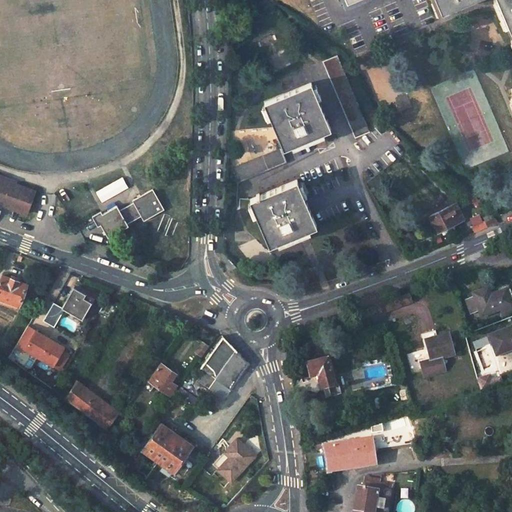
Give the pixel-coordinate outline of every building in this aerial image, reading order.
[(511,0),(435,0),(440,11),(466,0),(498,0),(511,32),(511,86),(511,87),(511,89),(511,0)] [(337,57),(322,63),(354,141),(370,134),(337,57)] [(311,84),(265,103),(285,149),(331,129),(311,84)] [(280,148),(233,169),(239,183),(286,162),(280,148)] [(5,176),(0,174),(0,201),(27,209),(30,198),(29,197),(32,186),(4,178),(5,176)] [(298,179),(252,198),(271,244),(317,225),(298,179)] [(467,189),(462,193),(477,206),(481,203),(470,191),(467,189)] [(454,201),(428,215),(436,232),(443,228),(445,232),(451,229),(449,224),(462,218),(454,201)] [(481,203),(477,206),(487,225),(496,221),(488,210),(481,203)] [(28,284),(4,274),(0,283),(0,304),(17,311),(28,284)] [(490,284),(473,289),(474,293),(467,295),(471,310),(478,307),(480,313),(511,304),(507,287),(492,291),(490,284)] [(85,294),(74,288),(70,293),(81,300),(85,294)] [(94,299),(85,294),(81,300),(70,293),(62,308),(81,320),(94,299)] [(412,293),(379,300),(380,308),(413,301),(412,293)] [(511,325),(489,334),(496,353),(511,347),(511,325)] [(423,334),(428,354),(431,353),(433,360),(422,363),(426,375),(449,369),(446,356),(458,353),(452,332),(440,336),(438,329),(423,334)] [(250,364),(223,336),(220,340),(201,367),(204,369),(195,380),(223,401),(250,364)] [(61,354),(46,342),(37,354),(52,365),(61,354)] [(209,346),(203,342),(195,353),(201,358),(209,346)] [(19,358),(12,352),(9,358),(15,362),(19,358)] [(328,358),(307,364),(310,377),(320,374),(324,388),(336,384),(328,358)] [(178,374),(162,363),(150,379),(170,394),(177,385),(172,382),(178,374)] [(480,388),(503,383),(501,373),(478,378),(480,388)] [(119,410),(76,380),(64,399),(106,430),(119,410)] [(372,426),(325,442),(331,473),(375,465),(373,450),(410,444),(406,418),(372,426)] [(192,446),(161,424),(143,449),(174,471),(192,446)] [(117,429),(111,425),(107,431),(112,435),(117,429)] [(253,456),(234,439),(226,448),(232,452),(216,471),(230,483),(253,456)] [(232,452),(226,448),(210,466),(216,471),(232,452)] [(381,480),(366,477),(365,485),(379,488),(381,480)] [(378,511),(382,492),(358,488),(353,511),(378,511)]
